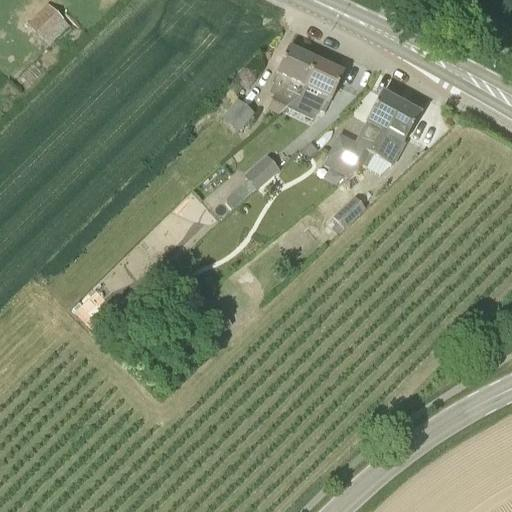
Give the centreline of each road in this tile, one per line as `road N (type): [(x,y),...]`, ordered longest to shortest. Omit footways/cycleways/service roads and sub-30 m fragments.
road 1 (tertiary): [(339,511),(424,440),(511,390)]
road 2 (secondary): [(511,109),(343,17)]
